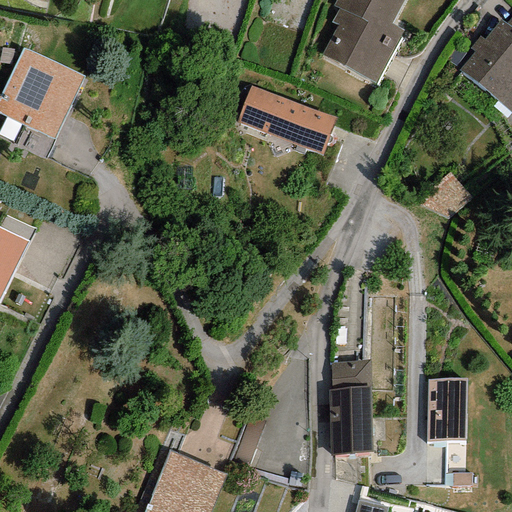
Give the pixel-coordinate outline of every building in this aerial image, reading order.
[(403,0),(336,0),(333,6),(339,9),(332,23),(337,26),(321,55),(375,84),(404,31),(391,24),(403,0)] [(511,30),(505,25),(499,20),(483,40),(479,37),(470,48),(474,52),(458,71),(510,114),(511,111),(511,30)] [(83,76),(22,49),(0,97),(0,114),(54,139),(83,76)] [(336,119),(250,86),(236,122),(322,155),(336,119)] [(0,227),(0,299),(28,242),(0,227)] [(369,362),(330,363),(331,389),(370,388),(369,362)] [(466,380),(426,380),(427,441),(466,440),(466,380)] [(331,389),(328,389),(330,454),(372,453),(370,388),(331,389)] [(210,511),(226,474),(168,451),(160,448),(134,511),(210,511)] [(385,511),(387,508),(357,500),(354,511),(385,511)]
